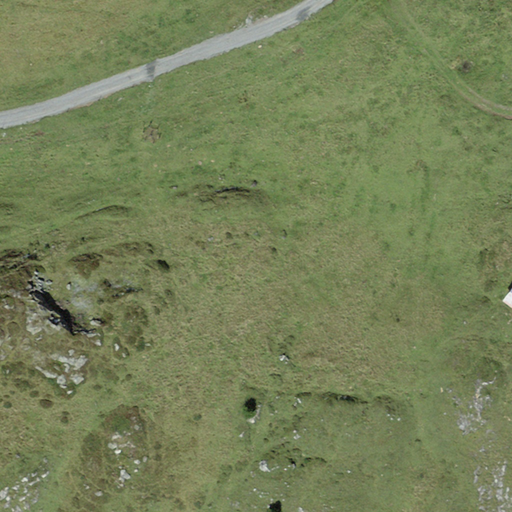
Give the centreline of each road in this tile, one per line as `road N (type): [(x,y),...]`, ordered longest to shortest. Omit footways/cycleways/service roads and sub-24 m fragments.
road 1 (track): [(316,0),(83,98),(0,121)]
road 2 (track): [(385,0),(465,95),(511,113)]
